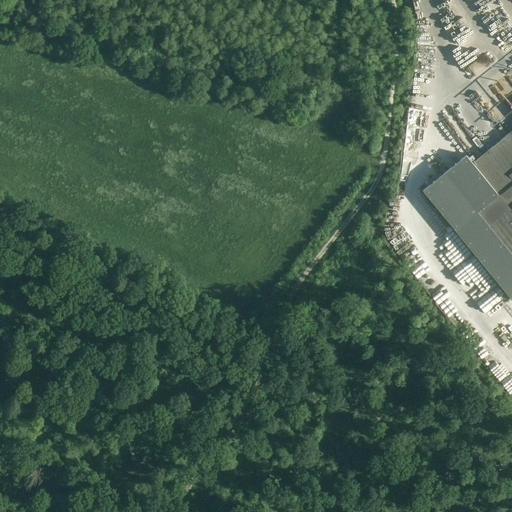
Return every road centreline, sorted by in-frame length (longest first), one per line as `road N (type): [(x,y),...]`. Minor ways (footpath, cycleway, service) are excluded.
road 1 (track): [(392,0),(397,43),(380,175),(300,280),(274,362),(172,511)]
road 2 (unknown): [(429,132),(407,194),(410,231),(511,353)]
road 3 (unknown): [(431,0),(436,77),(429,132)]
